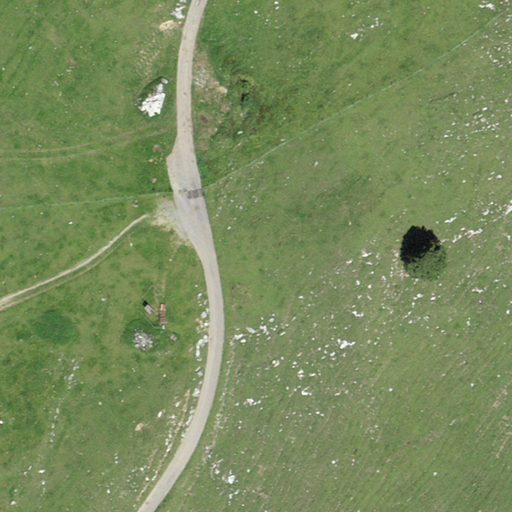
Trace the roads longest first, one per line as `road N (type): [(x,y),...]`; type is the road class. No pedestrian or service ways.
road 1 (track): [(145,511),(191,438),(212,377),(218,330),(198,207)]
road 2 (track): [(198,207),(184,73),(199,0)]
